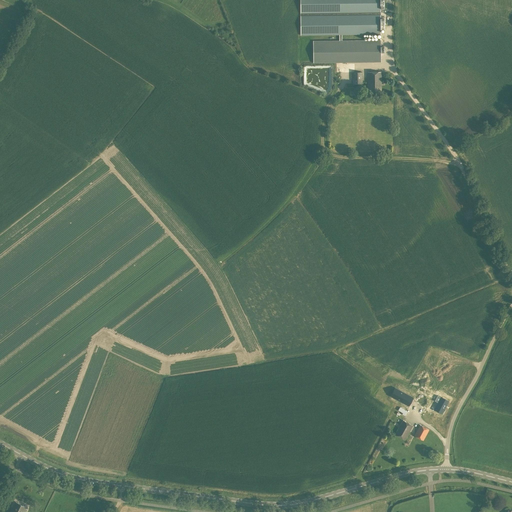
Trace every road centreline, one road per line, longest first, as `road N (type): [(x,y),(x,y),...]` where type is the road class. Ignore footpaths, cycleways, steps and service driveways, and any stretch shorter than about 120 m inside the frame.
road 1 (secondary): [(445,468),(271,505),(75,479),(0,445)]
road 2 (track): [(511,271),(461,164),(325,152),(328,100)]
road 3 (residential): [(511,308),(452,421),(445,468)]
